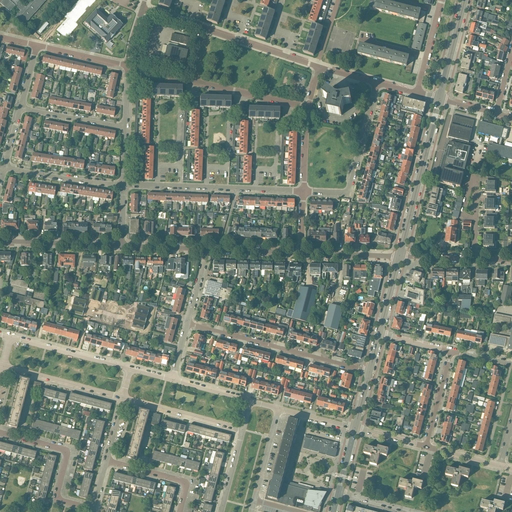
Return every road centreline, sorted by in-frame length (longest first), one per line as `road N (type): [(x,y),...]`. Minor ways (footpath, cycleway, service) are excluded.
road 1 (residential): [(368,371),(187,323)]
road 2 (residential): [(309,108),(127,65)]
road 3 (tertiary): [(398,256),(437,99)]
road 4 (residential): [(303,192),(348,191),(376,83)]
road 5 (residential): [(93,508),(57,499),(62,449),(0,432)]
road 6 (residential): [(2,365),(122,398)]
road 7 (residential): [(122,398),(242,430)]
road 8 (residential): [(123,184),(4,168)]
road 9 (residential): [(120,245),(0,241)]
